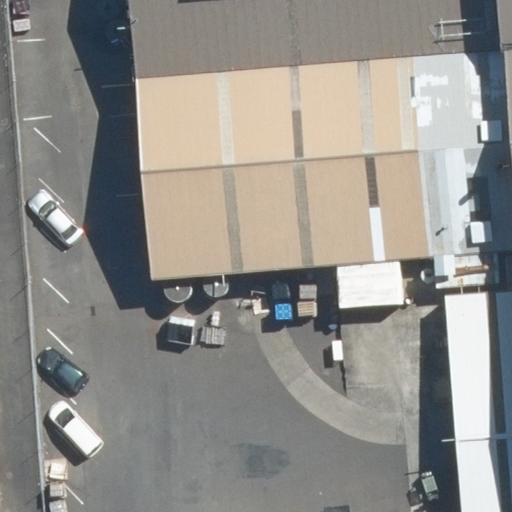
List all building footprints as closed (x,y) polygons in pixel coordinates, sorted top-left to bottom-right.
[(498,0),(130,0),(136,73),(494,46),(502,45),(498,0)] [(511,0),(498,0),(502,45),(511,44),(511,0)] [(511,44),(502,45),(511,169),(511,44)] [(494,46),(136,73),(152,278),(510,250),(494,46)] [(511,511),(511,291),(446,297),(463,511),(511,511)]
